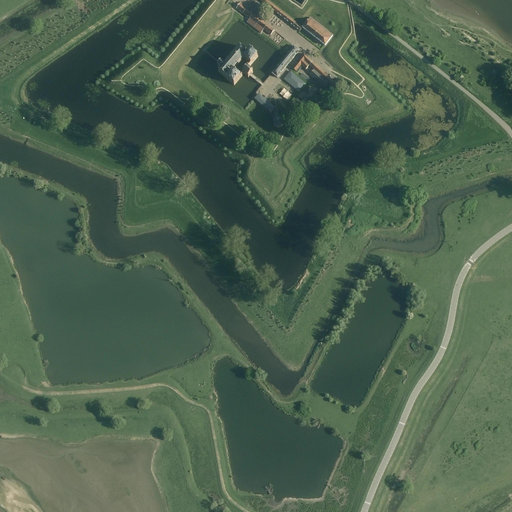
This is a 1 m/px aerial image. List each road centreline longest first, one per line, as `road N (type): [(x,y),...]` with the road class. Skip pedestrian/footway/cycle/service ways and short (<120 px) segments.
road 1 (unclassified): [(511,226),(467,264),(443,347),(410,401),(363,511)]
road 2 (unclassified): [(511,134),(348,0)]
